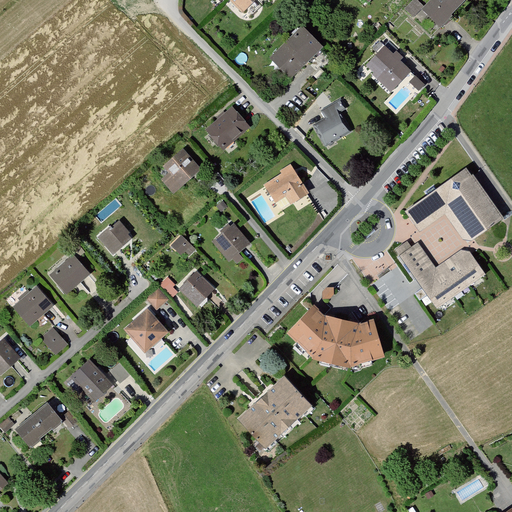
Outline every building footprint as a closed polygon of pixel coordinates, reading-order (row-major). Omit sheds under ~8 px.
[(229,0),(243,15),(257,0),(229,0)] [(418,13),(437,30),(463,0),(429,0),(421,8),(414,1),(403,12),(411,21),(418,13)] [(271,57),(293,79),(324,47),(302,24),(271,57)] [(363,69),(387,93),(407,72),(397,62),(400,60),(395,56),(398,53),(388,45),(383,50),(382,49),(363,69)] [(313,126),(326,146),(349,132),(338,114),(346,108),(340,100),(322,111),(326,118),(313,126)] [(205,129),(224,150),(251,126),(232,105),(205,129)] [(163,181),(174,193),(202,169),(185,149),(164,167),(170,174),(163,181)] [(263,184),(276,202),(287,195),(293,203),(311,192),(291,164),(263,184)] [(470,167),(406,212),(420,233),(446,214),(464,240),(473,241),(506,218),(470,167)] [(99,237),(114,253),(134,235),(120,219),(99,237)] [(234,224),(213,241),(230,261),(233,258),(238,264),(245,259),(239,252),(250,243),(234,224)] [(171,246),(182,256),(192,246),(181,235),(171,246)] [(432,300),(437,268),(418,243),(401,256),(432,300)] [(453,257),(473,286),(488,275),(471,252),(463,249),(453,257)] [(49,274),(66,294),(90,273),(73,253),(49,274)] [(473,286),(453,257),(437,268),(458,297),(473,286)] [(458,297),(437,268),(432,300),(439,311),(458,297)] [(179,289),(197,307),(214,289),(197,270),(179,289)] [(15,307),(31,326),(54,306),(37,286),(15,307)] [(145,299),(157,311),(169,299),(158,287),(145,299)] [(353,367),(386,357),(375,321),(359,323),(326,315),(315,305),(289,334),(315,360),(353,367)] [(148,309),(124,330),(146,354),(169,332),(148,309)] [(42,339),(56,355),(68,345),(53,328),(42,339)] [(0,341),(0,373),(1,375),(21,357),(4,338),(0,341)] [(71,379),(95,403),(114,384),(90,360),(71,379)] [(240,420),(268,450),(315,407),(287,377),(240,420)] [(13,429),(30,450),(62,423),(46,403),(13,429)] [(63,419),(71,429),(79,422),(71,412),(63,419)]
